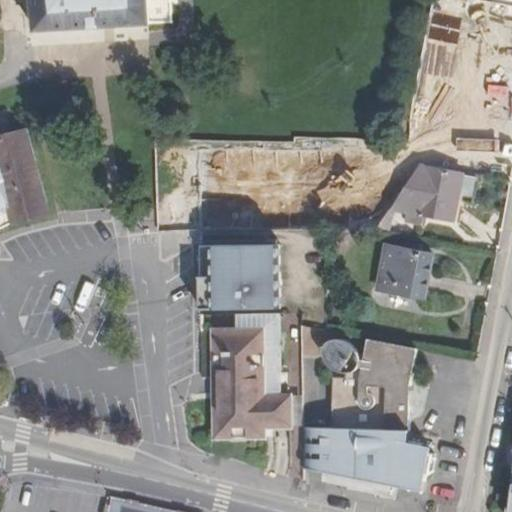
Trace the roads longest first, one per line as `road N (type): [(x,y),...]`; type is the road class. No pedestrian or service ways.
road 1 (residential): [(511,287),(469,511)]
road 2 (residential): [(174,486),(122,463),(0,431)]
road 3 (residential): [(0,470),(21,465),(174,486)]
